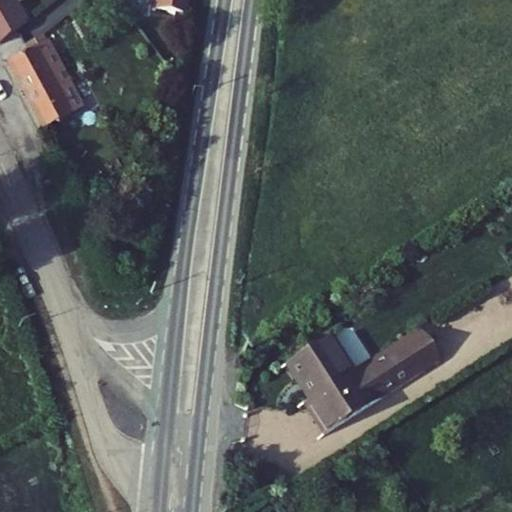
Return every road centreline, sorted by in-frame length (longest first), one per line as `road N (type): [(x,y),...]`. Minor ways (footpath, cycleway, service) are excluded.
road 1 (primary): [(201,433),(252,0)]
road 2 (primary): [(225,0),(178,314)]
road 3 (residential): [(62,305),(106,442),(138,471),(163,476)]
road 4 (residential): [(169,413),(102,362),(62,305)]
road 5 (residential): [(0,167),(62,305)]
road 6 (residential): [(178,314),(114,331),(89,326),(62,305)]
